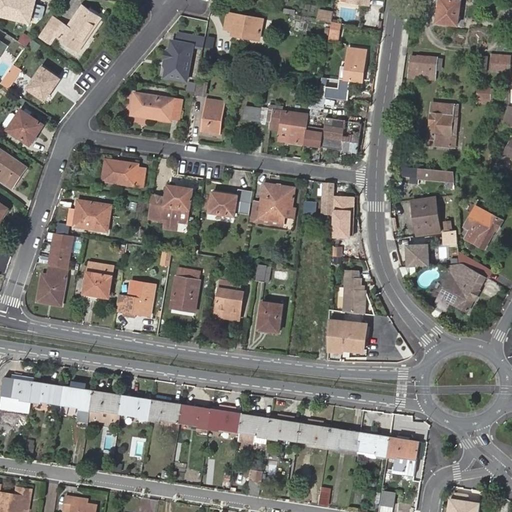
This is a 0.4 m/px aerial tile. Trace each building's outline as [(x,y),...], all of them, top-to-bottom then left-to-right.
[(33,0),(0,0),(0,12),(29,21),(35,0),(33,0)] [(439,7),(438,22),(458,24),(461,0),(458,0),(438,0),(437,6),(439,7)] [(104,18),(93,11),(86,6),(71,26),(64,21),(62,22),(56,17),(42,36),(51,43),(57,34),(62,38),(62,39),(79,51),(104,18)] [(317,15),(331,18),(333,10),(319,7),(317,15)] [(263,18),(228,12),(225,28),(233,29),(232,34),(241,35),(241,32),(260,36),(263,18)] [(340,23),(331,22),(328,38),(337,40),(340,23)] [(22,32),(17,38),(24,42),(28,36),(22,32)] [(192,45),(203,46),(205,37),(178,33),(176,42),(169,41),(163,76),(186,80),(192,45)] [(349,49),(345,80),(362,82),(367,51),(349,49)] [(511,63),(511,56),(492,54),(490,70),(510,72),(511,63)] [(436,80),(438,58),(411,55),(409,78),(436,80)] [(12,64),(2,84),(11,89),(21,69),(12,64)] [(40,66),(26,87),(43,98),(57,78),(40,66)] [(197,79),(195,91),(203,93),(205,80),(197,79)] [(478,87),(477,103),(492,103),(493,88),(478,87)] [(323,98),(343,102),(345,91),(325,88),(323,98)] [(136,92),(132,113),(171,120),(171,117),(180,118),(182,100),(136,92)] [(207,98),(202,130),(221,133),(226,100),(207,98)] [(432,103),(429,144),(456,147),(459,105),(432,103)] [(246,105),(243,119),(258,121),(260,108),(246,105)] [(36,128),(40,122),(21,109),(7,129),(29,144),(39,130),(36,128)] [(307,126),(309,114),(269,109),(265,120),(270,121),(269,129),(279,130),(280,123),(307,127),(307,126)] [(362,123),(325,117),(323,129),(321,147),(358,152),(362,123)] [(279,130),(277,140),(303,144),(307,127),(280,123),(279,130)] [(323,129),(307,126),(307,127),(303,144),(321,147),(323,129)] [(511,139),(503,153),(511,158),(511,139)] [(0,179),(11,186),(25,166),(0,149),(0,179)] [(106,157),(103,178),(142,184),(145,167),(138,166),(139,163),(106,157)] [(453,171),(398,166),(397,176),(418,177),(418,180),(453,182),(453,171)] [(264,181),(259,215),(283,219),(285,203),(291,204),(293,185),(264,181)] [(323,183),(321,212),(332,213),(334,196),(334,184),(323,183)] [(167,187),(161,219),(185,222),(191,188),(176,185),(176,188),(167,187)] [(213,191),(210,211),(234,215),(237,195),(213,191)] [(356,197),(334,196),(333,218),(333,238),(351,238),(351,236),(355,236),(356,197)] [(78,199),(74,224),(107,229),(110,204),(78,199)] [(412,201),(412,210),(419,209),(420,223),(414,224),(415,236),(438,233),(435,199),(412,201)] [(303,204),(302,215),(312,216),(313,206),(303,204)] [(471,230),(466,238),(485,249),(495,230),(498,231),(503,220),(476,206),(466,224),(468,228),(471,230)] [(75,237),(54,233),(48,266),(50,267),(68,270),(75,237)] [(429,244),(406,245),(407,267),(430,266),(429,244)] [(266,263),(258,262),(255,279),(264,280),(266,263)] [(88,263),(83,293),(97,295),(108,297),(112,276),(105,275),(107,266),(88,263)] [(463,276),(481,286),(486,277),(463,264),(458,264),(448,265),(452,273),(439,295),(449,301),(450,299),(445,297),(454,281),(459,283),(463,276)] [(113,267),(107,266),(105,275),(112,276),(113,267)] [(48,300),(63,303),(68,270),(50,267),(48,275),(42,274),(38,302),(48,303),(48,300)] [(346,272),(344,314),(365,316),(366,293),(364,292),(361,292),(361,288),(361,281),(359,281),(359,274),(358,273),(346,272)] [(183,305),(195,307),(199,280),(176,275),(171,306),(182,308),(183,305)] [(449,301),(467,310),(474,298),(475,299),(480,291),(478,290),(481,286),(463,276),(459,283),(450,299),(449,301)] [(227,313),(239,315),(243,291),(239,291),(240,282),(221,279),(215,314),(227,316),(227,313)] [(119,295),(117,310),(150,315),(155,284),(131,281),(129,296),(119,295)] [(445,297),(450,299),(459,283),(454,281),(445,297)] [(283,306),(262,303),(257,328),(269,331),(269,327),(279,329),(283,306)] [(366,326),(329,322),(327,352),(342,353),(343,339),(351,339),(350,349),(364,351),(366,326)] [(32,399),(35,382),(4,377),(2,394),(32,399)] [(64,386),(35,382),(32,399),(61,404),(64,386)] [(94,391),(64,386),(61,404),(91,408),(94,391)] [(101,392),(94,391),(91,408),(121,413),(124,395),(117,394),(114,389),(112,389),(109,391),(104,390),(101,392)] [(153,400),(124,395),(121,413),(150,417),(153,400)] [(183,405),(153,400),(150,417),(180,422),(183,405)] [(212,409),(183,405),(180,422),(210,427),(212,409)] [(242,414),(212,409),(210,427),(239,431),(242,414)] [(249,415),(242,414),(239,431),(238,440),(268,445),(269,436),(272,418),(264,417),(263,419),(249,417),(249,415)] [(301,423),(272,418),(269,436),(298,440),(301,423)] [(330,427),(301,423),(298,440),(328,445),(330,427)] [(360,432),(330,427),(328,445),(358,450),(360,432)] [(390,437),(360,432),(358,450),(387,454),(390,437)] [(387,454),(387,458),(396,459),(395,468),(405,470),(407,457),(417,459),(419,441),(390,437),(387,454)] [(393,468),(392,472),(414,475),(417,459),(407,457),(405,470),(395,468),(393,468)] [(249,494),(260,495),(262,482),(251,480),(249,494)] [(26,497),(32,498),(33,491),(17,488),(16,496),(0,493),(0,511),(24,511),(26,497)] [(392,511),(395,489),(380,488),(377,511),(392,511)] [(73,502),(74,497),(66,496),(64,511),(67,511),(94,511),(95,506),(86,504),(73,502)] [(479,511),(481,503),(450,498),(447,511),(479,511)]
